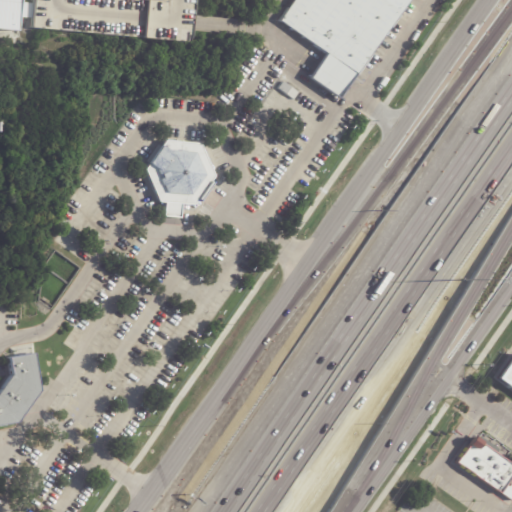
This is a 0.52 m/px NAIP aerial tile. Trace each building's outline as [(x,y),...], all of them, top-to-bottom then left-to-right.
[(196,0),(195,15),(250,20),(249,34),(194,29),(193,42),(143,38),(143,37),(29,27),(31,0),(196,0)] [(407,0),(337,100),(308,80),(325,55),(280,23),(295,0),(407,0)] [(282,83),(297,94),(293,99),(278,89),(282,83)] [(197,143),(211,175),(192,204),(178,202),(177,217),(161,215),(162,201),(156,200),(142,168),(145,163),(144,162),(156,143),(158,144),(161,139),(197,143)] [(511,387),(509,391),(493,379),(511,350),(511,387)] [(29,402),(15,423),(0,425),(0,387),(9,375),(6,357),(30,353),(37,390),(29,402)] [(506,461),(511,465),(511,498),(510,501),(455,463),(473,438),(477,441),(480,436),(498,449),(495,454),(506,461)]
